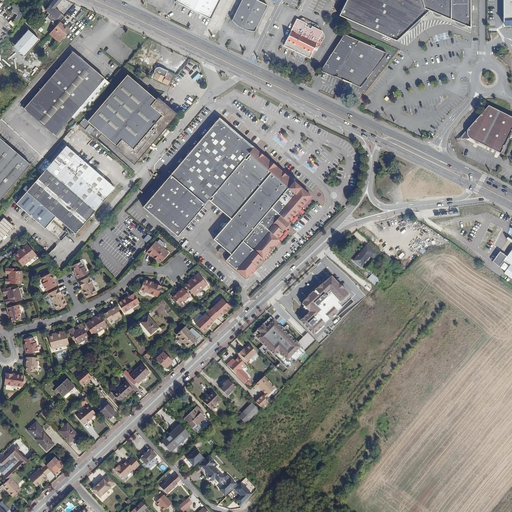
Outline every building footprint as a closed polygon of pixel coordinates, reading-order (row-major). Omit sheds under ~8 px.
[(54,8),(60,0),(52,0),(44,10),(50,15),(48,17),(51,20),(53,17),(55,19),(60,13),(54,8)] [(211,19),(220,0),(176,0),(176,2),(211,19)] [(254,32),(267,5),(256,0),(241,0),(232,20),(234,23),(238,26),(242,28),(246,30),(249,31),(254,32)] [(451,19),(450,0),(347,0),(340,16),(395,42),(429,10),(451,19)] [(450,0),(451,19),(471,28),(470,0),(450,0)] [(511,0),(502,0),(503,24),(511,23),(511,0)] [(14,4),(8,15),(19,21),(25,10),(14,4)] [(41,7),(38,5),(32,12),(31,12),(34,14),(41,7)] [(78,20),(88,10),(85,8),(76,18),(78,20)] [(59,22),(64,16),(60,13),(55,19),(57,20),(59,22)] [(311,56),(324,30),(299,18),(285,44),(311,56)] [(56,26),(49,33),(59,42),(69,30),(59,22),(56,26)] [(360,88),(386,53),(344,34),(321,71),(360,88)] [(7,66),(11,70),(23,57),(16,51),(7,60),(10,62),(7,66)] [(55,136),(71,118),(104,79),(73,52),(23,109),(55,136)] [(153,79),(167,86),(173,77),(166,74),(168,70),(160,67),(157,67),(155,68),(154,70),(154,72),(156,73),(153,79)] [(127,74),(88,120),(135,161),(174,114),(127,74)] [(71,118),(76,122),(109,83),(104,79),(71,118)] [(483,104),(480,101),(475,107),(479,110),(483,104)] [(469,137),(470,138),(479,143),(483,144),(500,153),(511,128),(511,117),(499,111),(488,105),(468,129),(467,130),(467,134),(467,136),(469,137)] [(144,207),(177,236),(209,199),(254,147),(220,118),(144,207)] [(95,128),(90,124),(85,130),(90,134),(95,128)] [(0,199),(30,165),(0,139),(0,199)] [(76,233),(115,187),(66,145),(27,191),(57,216),(76,233)] [(269,160),(254,147),(209,199),(231,218),(214,239),(231,254),(226,260),(247,277),(280,239),(278,237),(290,223),(288,221),(291,218),(311,195),(294,180),(294,181),(270,160),(269,160)] [(413,170),(408,183),(428,191),(436,172),(419,165),(416,171),(413,170)] [(57,216),(27,191),(17,203),(47,228),(57,216)] [(0,240),(13,225),(4,218),(0,223),(0,240)] [(289,231),(293,235),(303,226),(299,221),(289,231)] [(60,239),(66,233),(57,225),(51,230),(60,239)] [(149,232),(143,237),(148,242),(154,236),(149,232)] [(154,257),(153,258),(156,261),(157,260),(160,263),(169,253),(156,242),(146,253),(151,256),(152,255),(154,257)] [(377,245),(376,247),(379,250),(384,245),(380,242),(377,245)] [(15,255),(24,266),(38,255),(30,244),(26,247),(25,247),(15,255)] [(353,261),(360,267),(370,256),(373,258),(377,254),(367,246),(353,261)] [(511,248),(506,256),(500,252),(492,262),(499,267),(504,260),(510,265),(504,273),(511,279),(511,248)] [(389,271),(395,264),(386,256),(380,263),(389,271)] [(75,273),(74,273),(77,279),(87,274),(84,267),(82,267),(80,262),(72,266),(74,270),(75,273)] [(6,282),(22,283),(22,271),(18,271),(17,268),(7,267),(6,273),(10,273),(10,278),(6,278),(6,282)] [(356,297),(334,274),(302,302),(310,311),(301,320),(315,335),(356,297)] [(372,274),(367,279),(375,286),(380,281),(372,274)] [(190,281),(185,285),(195,296),(208,285),(199,275),(196,278),(195,277),(192,280),(193,281),(191,283),(190,281)] [(48,293),(59,287),(56,281),(55,282),(54,280),(52,276),(44,279),(46,285),(45,285),(48,293)] [(97,293),(88,277),(78,282),(82,289),(83,289),(84,292),(83,292),(86,298),(97,293)] [(151,283),(151,282),(145,279),(141,290),(158,297),(162,286),(155,283),(154,284),(151,283)] [(15,285),(4,288),(5,293),(9,292),(10,297),(7,298),(8,302),(23,299),(20,287),(15,288),(15,285)] [(183,287),(177,292),(179,294),(177,295),(173,298),(179,305),(183,301),(185,302),(191,297),(183,287)] [(63,298),(64,298),(61,290),(50,295),(58,312),(69,307),(66,301),(65,301),(63,298)] [(141,303),(135,293),(128,297),(129,298),(127,299),(126,298),(119,303),(125,313),(141,303)] [(221,299),(208,312),(215,319),(218,316),(218,317),(222,314),(226,311),(225,310),(229,307),(221,299)] [(19,303),(8,306),(9,314),(11,313),(11,316),(12,320),(21,318),(20,312),(21,312),(19,303)] [(123,316),(116,306),(111,309),(111,311),(109,312),(105,314),(109,322),(114,319),(115,321),(123,316)] [(215,319),(208,312),(194,324),(202,332),(205,329),(209,326),(212,323),(212,322),(215,319)] [(93,336),(109,326),(101,314),(96,317),(97,318),(94,320),(94,319),(90,321),(90,322),(86,324),(93,336)] [(148,315),(140,322),(151,334),(159,328),(148,315)] [(270,317),(253,334),(288,369),(305,352),(270,317)] [(90,338),(83,323),(79,325),(80,328),(77,330),(77,331),(76,332),(75,331),(74,327),(69,330),(74,340),(76,339),(78,343),(90,338)] [(189,331),(185,327),(176,335),(189,348),(200,336),(192,329),(189,331)] [(70,345),(66,332),(61,333),(61,332),(56,333),(57,334),(55,335),(54,334),(48,335),(52,349),(70,345)] [(302,342),(310,343),(310,334),(302,334),(302,342)] [(27,346),(25,347),(27,353),(39,350),(37,342),(35,342),(33,337),(25,339),(26,343),(27,346)] [(243,349),(238,354),(247,362),(256,353),(250,346),(248,345),(246,347),(246,348),(244,350),(243,349)] [(371,348),(366,353),(370,358),(375,352),(371,348)] [(163,351),(156,358),(165,367),(172,361),(163,351)] [(37,366),(38,357),(25,356),(25,363),(27,363),(27,366),(26,371),(35,371),(36,365),(37,366)] [(230,362),(226,365),(244,384),(249,379),(241,370),(245,366),(238,358),(234,361),(231,363),(230,362)] [(359,364),(366,368),(372,359),(369,358),(366,364),(361,361),(359,364)] [(346,365),(354,371),(359,364),(351,359),(346,365)] [(128,379),(133,385),(136,382),(137,383),(149,372),(142,365),(130,375),(131,376),(128,379)] [(86,369),(76,377),(82,385),(86,382),(87,384),(91,381),(90,380),(93,378),(86,369)] [(6,373),(4,384),(23,387),(24,375),(16,374),(16,375),(12,375),(12,374),(6,373)] [(274,389),(263,377),(262,378),(256,385),(265,395),(262,397),(261,397),(255,402),(263,410),(269,404),(264,399),(266,396),(274,389)] [(67,379),(57,388),(59,391),(58,392),(61,395),(62,394),(63,396),(74,387),(67,379)] [(221,390),(227,396),(235,388),(227,380),(222,385),(224,387),(221,390)] [(113,394),(118,400),(122,396),(124,397),(132,389),(126,382),(113,394)] [(275,390),(274,389),(266,396),(268,397),(275,390)] [(107,393),(115,402),(118,400),(113,394),(110,391),(107,393)] [(203,401),(211,409),(220,400),(213,394),(208,399),(207,398),(203,401)] [(90,406),(93,404),(88,398),(85,400),(90,406)] [(238,417),(246,424),(259,410),(252,403),(238,417)] [(100,411),(108,419),(115,412),(108,404),(105,406),(104,405),(102,407),(103,408),(100,411)] [(94,411),(89,405),(76,416),(82,422),(84,420),(85,420),(88,417),(90,415),(94,411)] [(197,407),(184,419),(192,428),(196,425),(197,426),(204,418),(201,415),(203,414),(197,407)] [(35,439),(43,432),(46,430),(37,421),(27,430),(35,439)] [(67,424),(59,431),(68,441),(75,435),(71,430),(72,429),(67,424)] [(169,435),(165,439),(161,443),(170,453),(189,435),(180,425),(169,435)] [(43,432),(35,439),(46,451),(53,444),(43,432)] [(15,446),(0,460),(0,462),(3,466),(10,459),(14,456),(19,461),(15,465),(4,475),(4,476),(7,480),(13,474),(12,473),(17,468),(18,470),(23,466),(21,465),(22,464),(24,466),(29,461),(15,446)] [(150,462),(151,463),(154,460),(153,459),(156,456),(150,449),(140,459),(144,462),(146,465),(150,462)] [(198,461),(201,459),(202,458),(196,450),(187,459),(193,466),(198,461)] [(14,456),(10,459),(15,465),(19,461),(14,456)] [(201,463),(198,465),(208,475),(207,476),(207,478),(209,481),(212,481),(212,480),(213,481),(215,479),(219,483),(221,482),(224,485),(222,486),(219,489),(225,495),(236,484),(227,475),(225,478),(213,466),(215,464),(208,456),(203,461),(201,463)] [(52,468),(56,472),(63,465),(55,457),(48,464),(52,468)] [(140,466),(132,458),(127,463),(126,462),(122,465),(120,467),(119,466),(118,466),(114,470),(122,479),(133,469),(134,471),(140,466)] [(15,465),(10,459),(3,466),(0,468),(0,470),(4,475),(15,465)] [(48,468),(46,466),(41,470),(40,469),(30,478),(32,481),(48,468)] [(198,467),(189,476),(194,481),(203,471),(198,467)] [(43,482),(47,479),(46,478),(47,477),(46,476),(51,471),(50,470),(48,468),(32,481),(37,487),(43,482)] [(181,480),(177,475),(173,479),(171,478),(168,481),(169,481),(161,488),(168,495),(178,485),(177,484),(181,480)] [(115,483),(108,476),(104,480),(103,480),(99,483),(96,486),(92,490),(100,498),(111,488),(110,488),(115,483)] [(11,478),(4,485),(7,488),(6,489),(14,496),(22,489),(11,478)] [(247,478),(242,481),(245,485),(247,484),(252,490),(254,488),(247,478)] [(240,484),(233,490),(240,497),(235,501),(240,507),(252,497),(240,484)] [(155,503),(164,511),(172,504),(163,495),(155,503)] [(183,511),(188,507),(185,502),(179,507),(182,511),(183,511)] [(9,511),(1,503),(0,503),(0,511),(9,511)]
